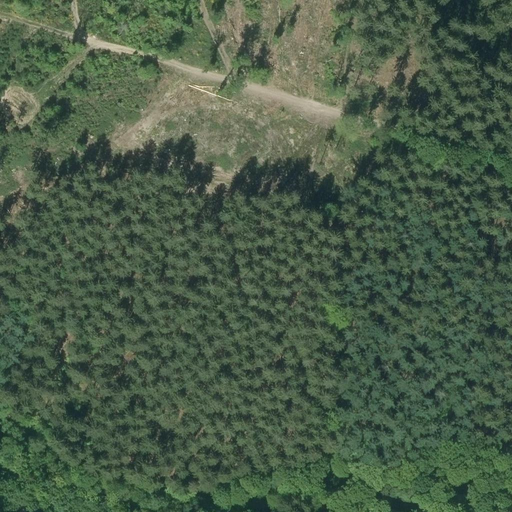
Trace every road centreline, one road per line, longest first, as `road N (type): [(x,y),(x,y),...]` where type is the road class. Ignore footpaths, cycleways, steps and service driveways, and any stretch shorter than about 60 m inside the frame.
road 1 (track): [(0,407),(82,470),(157,492),(194,493),(297,464),(357,460),(393,468),(446,443),(511,448)]
road 2 (track): [(91,38),(511,164)]
